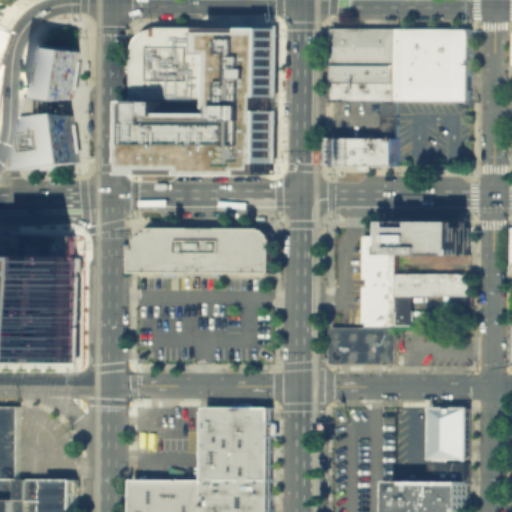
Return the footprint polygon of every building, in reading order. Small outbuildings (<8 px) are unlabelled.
[(208,28),(159,28),(148,31),(139,38),(134,48),(134,99),(208,100),(208,28)] [(134,99),(134,163),(278,164),(278,28),(208,28),(208,100),(134,99)] [(334,99),(335,28),(474,29),(472,101),(334,99)] [(29,169),(22,117),(41,114),(41,93),(21,91),(29,39),(80,46),(73,98),(53,95),(53,113),(73,110),(80,161),(29,169)] [(399,100),(399,115),(401,115),(401,136),(384,136),(385,100),(399,100)] [(333,137),(333,165),(400,165),(400,136),(333,137)] [(397,236),(397,256),(470,256),(472,256),(472,223),(397,223),(397,236)] [(135,243),(151,226),(264,226),(274,237),(274,272),(135,272),(135,243)] [(0,232),(78,232),(77,362),(0,362),(0,232)] [(398,327),(398,273),(397,256),(397,236),(363,236),(364,327),(398,327)] [(439,267),(464,268),(469,268),(470,254),(431,253),(431,260),(439,261),(439,267)] [(398,273),(398,327),(415,327),(415,297),(470,297),(470,273),(469,273),(398,273)] [(398,327),(364,327),(332,327),(332,363),(398,363),(398,327)] [(208,480),(208,406),(274,407),(274,511),(134,511),(135,480),(208,480)] [(434,406),(434,457),(470,457),(470,406),(434,406)] [(0,479),(18,479),(18,407),(0,407),(0,479)] [(470,461),(470,480),(433,480),(434,461),(470,461)] [(0,511),(78,511),(79,480),(18,479),(18,499),(0,499),(0,511)] [(0,499),(18,499),(18,479),(0,479),(0,499)] [(396,511),(397,479),(383,479),(383,511),(396,511)] [(469,511),(470,480),(433,480),(397,479),(396,511),(469,511)]
